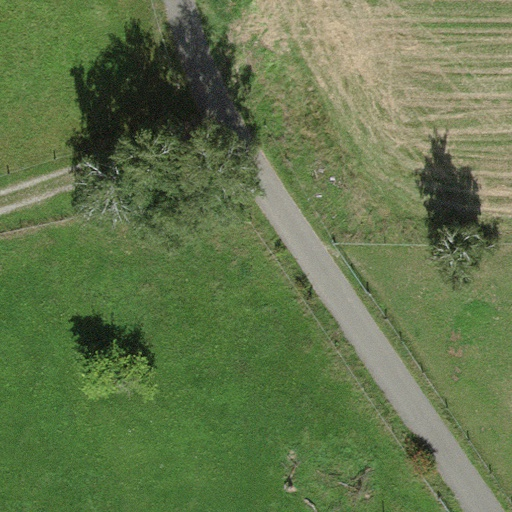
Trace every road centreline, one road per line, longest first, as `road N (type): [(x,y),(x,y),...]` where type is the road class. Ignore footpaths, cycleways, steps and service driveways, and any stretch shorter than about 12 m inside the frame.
road 1 (track): [(186,0),(232,131),(492,511)]
road 2 (track): [(232,131),(0,206)]
